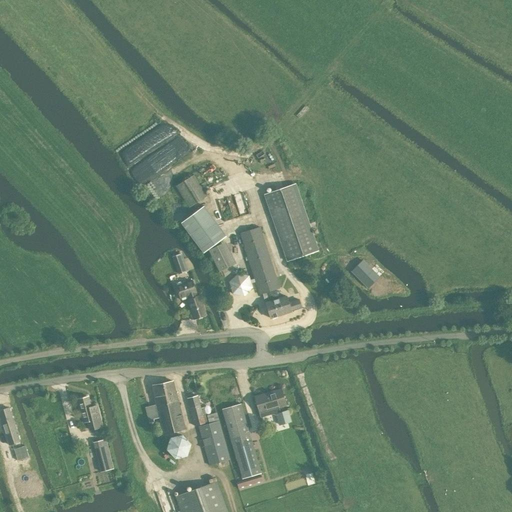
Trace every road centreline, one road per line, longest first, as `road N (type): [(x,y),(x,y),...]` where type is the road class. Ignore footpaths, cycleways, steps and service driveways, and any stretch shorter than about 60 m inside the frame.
road 1 (unclassified): [(266,363),(262,334),(61,350),(0,363)]
road 2 (unclassified): [(0,392),(266,363)]
road 3 (track): [(56,0),(160,114),(235,155),(249,179)]
road 4 (unclassified): [(266,363),(511,329)]
